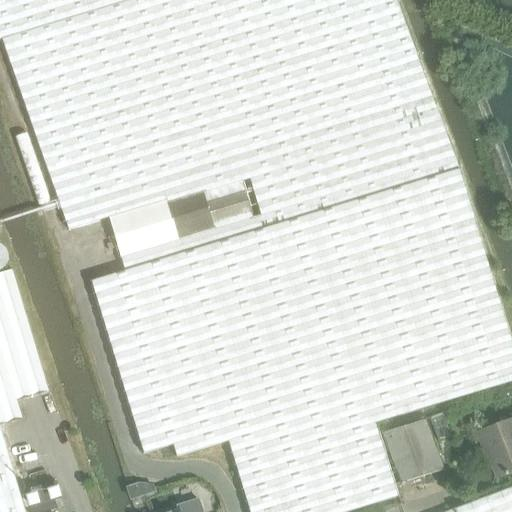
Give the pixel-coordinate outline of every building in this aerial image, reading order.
[(0,0),(0,39),(128,0),(0,0)] [(373,433),(368,417),(511,373),(511,313),(394,0),(134,0),(1,41),(68,231),(107,219),(203,189),(207,202),(243,190),(241,182),(248,180),(260,216),(252,218),(250,212),(213,223),(216,229),(120,259),(123,270),(86,282),(137,433),(144,454),(173,446),(177,458),(225,442),(233,466),(246,511),(374,511),(394,506),(373,433)] [(107,219),(120,259),(216,229),(213,223),(250,212),(243,190),(207,202),(203,189),(107,219)] [(0,426),(21,420),(16,401),(49,392),(13,272),(3,275),(0,275),(0,426)] [(442,414),(430,418),(438,441),(450,436),(442,414)] [(424,420),(382,433),(399,484),(440,470),(428,433),(424,420)] [(511,424),(510,420),(476,433),(482,452),(485,451),(494,480),(511,472),(511,424)] [(0,511),(24,511),(1,433),(0,431),(0,511)] [(30,511),(46,511),(57,509),(55,501),(60,499),(55,481),(24,490),(30,511)] [(511,511),(511,490),(458,511),(453,511),(449,511),(511,511)] [(201,511),(197,501),(177,507),(178,511),(176,511),(201,511)]
